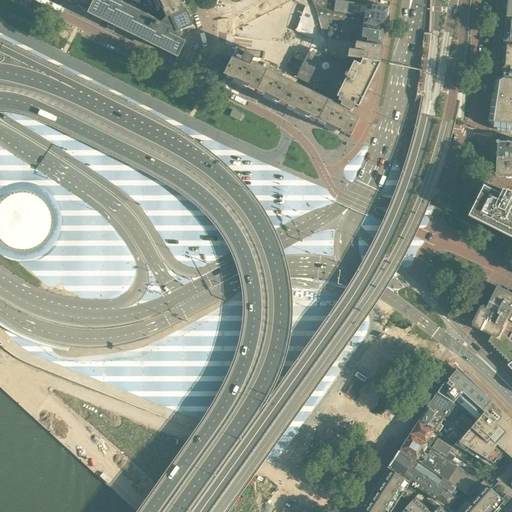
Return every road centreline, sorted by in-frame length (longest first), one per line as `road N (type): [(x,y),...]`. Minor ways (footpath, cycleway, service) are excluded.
road 1 (primary): [(0,98),(40,107),(182,181),(234,231),(252,271),(255,331),(242,374),(149,511)]
road 2 (primary): [(172,511),(257,389),(273,346),(277,288),(259,234),(234,196),(189,156),(95,106)]
road 3 (residential): [(289,127),(276,154),(255,153),(0,27)]
road 4 (residential): [(263,273),(359,297),(375,310),(367,339),(275,472)]
road 5 (residential): [(275,472),(0,362)]
road 6 (primary): [(220,272),(173,264),(124,196),(0,114)]
road 7 (residential): [(0,365),(162,511)]
road 8 (residential): [(346,506),(453,345)]
road 9 (primary): [(0,309),(44,332),(81,338),(123,334),(181,311)]
road 10 (residential): [(195,80),(28,0)]
road 11 (primary): [(70,178),(117,227),(141,267),(132,299),(108,318)]
road 12 (residential): [(452,174),(477,95),(478,0)]
road 13 (primary): [(70,178),(127,218),(175,297)]
